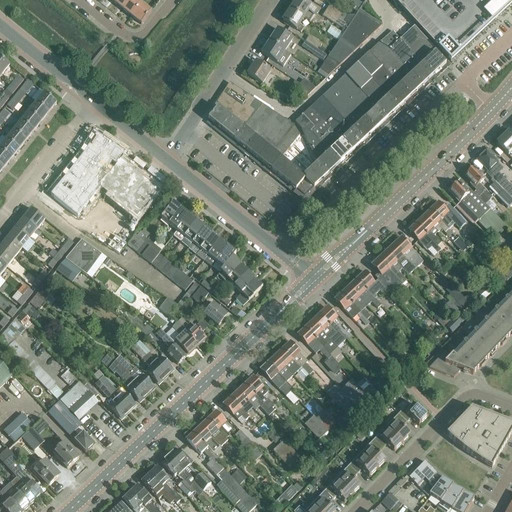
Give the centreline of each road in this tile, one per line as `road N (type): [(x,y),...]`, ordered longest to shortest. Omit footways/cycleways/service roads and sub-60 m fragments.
road 1 (tertiary): [(71,511),(313,282)]
road 2 (tertiary): [(313,282),(511,88)]
road 3 (residential): [(223,70),(292,118),(389,27),(376,0)]
road 4 (residential): [(355,511),(471,392),(511,407)]
road 5 (unclassified): [(313,282),(165,157)]
road 6 (residential): [(0,222),(99,101)]
road 7 (unclassified): [(99,101),(0,22)]
road 8 (residential): [(171,0),(132,39),(79,0)]
